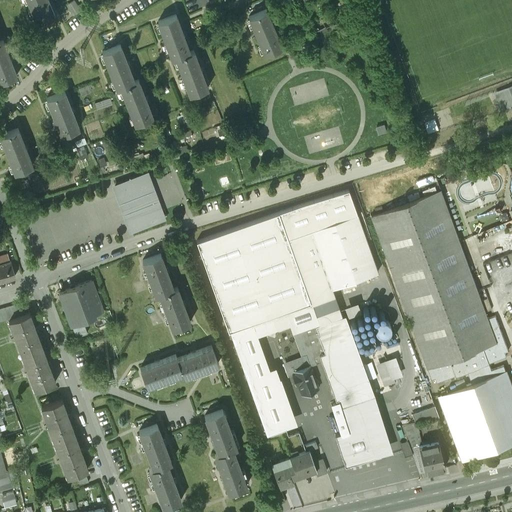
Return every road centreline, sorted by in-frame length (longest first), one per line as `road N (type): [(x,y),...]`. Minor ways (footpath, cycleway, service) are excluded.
road 1 (residential): [(404,158),(33,278)]
road 2 (residential): [(0,108),(130,0)]
road 3 (primary): [(355,511),(511,473)]
road 4 (residential): [(33,278),(79,400)]
